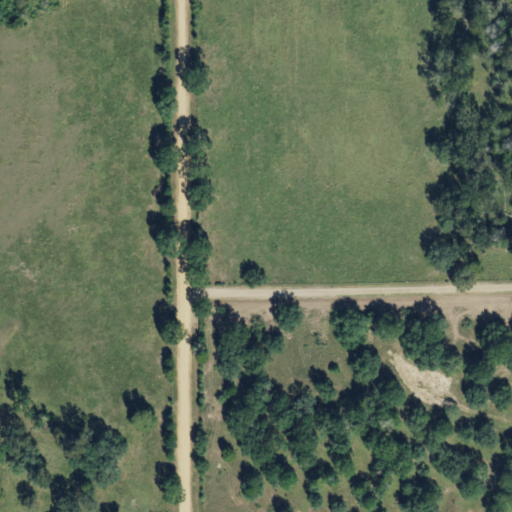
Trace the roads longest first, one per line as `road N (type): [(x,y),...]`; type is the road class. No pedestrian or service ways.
road 1 (residential): [(194,511),(189,0)]
road 2 (residential): [(191,295),(511,287)]
